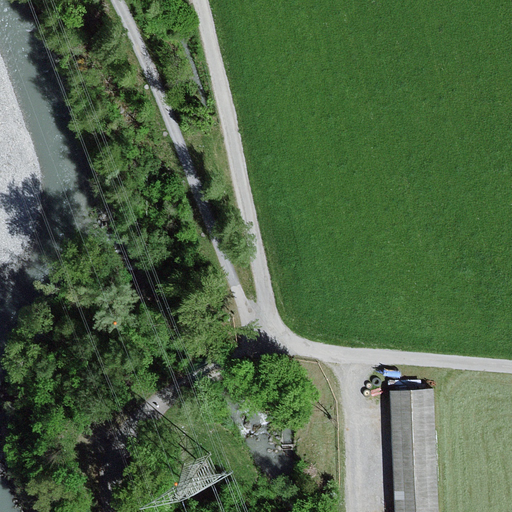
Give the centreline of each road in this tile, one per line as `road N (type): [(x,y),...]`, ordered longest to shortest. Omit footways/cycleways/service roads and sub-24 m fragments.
road 1 (track): [(255,343),(114,0)]
road 2 (track): [(201,0),(276,342)]
road 3 (track): [(511,375),(276,342)]
road 4 (track): [(96,511),(94,451),(202,372)]
road 5 (track): [(355,356),(353,511)]
